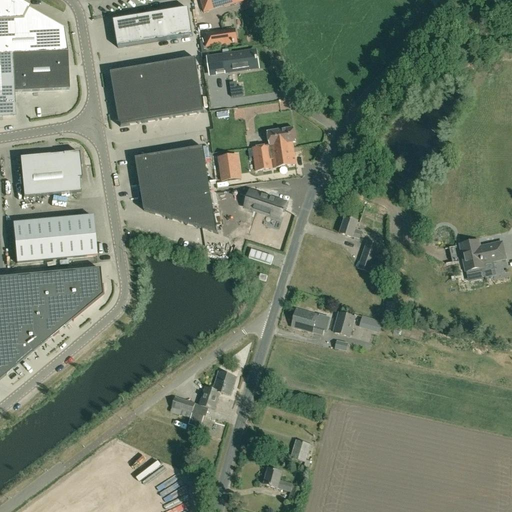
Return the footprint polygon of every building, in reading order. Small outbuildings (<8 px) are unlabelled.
[(63,30),(9,0),(0,0),(0,116),(15,116),(14,93),(69,90),(67,52),(63,30)] [(246,0),(200,0),(204,12),(208,11),(208,10),(224,6),(224,7),(247,0),(246,0)] [(193,36),(188,9),(114,21),(118,48),(193,36)] [(236,42),(234,30),(225,31),(211,33),(204,34),(206,47),(227,44),(236,42)] [(256,52),(208,59),(210,75),(258,68),(257,62),(257,61),(257,58),(256,58),(256,52)] [(102,73),(111,125),(208,110),(199,57),(102,73)] [(255,171),(296,165),(293,143),(296,143),(294,129),(267,132),(269,146),(252,148),(255,171)] [(203,148),(135,158),(144,211),(217,234),(215,221),(231,217),(228,194),(211,196),(203,148)] [(50,155),(20,158),(24,198),(81,193),(81,191),(80,191),(79,179),(82,179),(79,153),(63,154),(63,155),(50,156),(50,155)] [(228,157),(219,158),(222,182),(231,181),(241,179),(240,173),(238,162),(237,156),(228,157)] [(277,222),(286,204),(261,190),(251,208),(277,222)] [(92,216),(12,224),(16,264),(96,256),(92,216)] [(359,239),(362,232),(354,230),(357,222),(345,218),(340,234),(352,238),(352,237),(359,239)] [(370,273),(379,245),(367,241),(358,269),(370,273)] [(506,259),(502,243),(480,247),(479,243),(468,245),(466,244),(460,245),(465,272),(486,267),(485,264),(506,259)] [(249,259),(271,266),(273,257),(251,250),(249,259)] [(102,296),(101,286),(103,286),(103,285),(101,285),(100,269),(0,278),(0,380),(72,321),(73,322),(74,321),(73,320),(102,296)] [(296,309),(291,328),(312,333),(322,336),(324,329),(326,321),(328,321),(329,318),(319,316),(319,317),(316,317),(317,315),(296,309)] [(349,337),(355,318),(339,314),(334,333),(349,337)] [(346,352),(348,344),(336,341),(335,350),(346,352)] [(213,391),(220,393),(231,396),(236,378),(219,372),(213,391)] [(200,406),(199,406),(214,410),(220,393),(213,391),(205,388),(200,406)] [(171,408),(172,408),(170,413),(190,418),(188,425),(200,429),(204,417),(192,413),(195,405),(195,404),(175,397),(171,408)] [(311,465),(312,462),(305,460),(310,445),(297,441),(291,459),(305,463),(304,466),(309,467),(310,464),(311,465)] [(281,473),(268,469),(264,485),(277,489),(277,488),(291,492),(288,501),(298,504),(302,489),(293,486),(293,485),(279,481),(281,473)]
